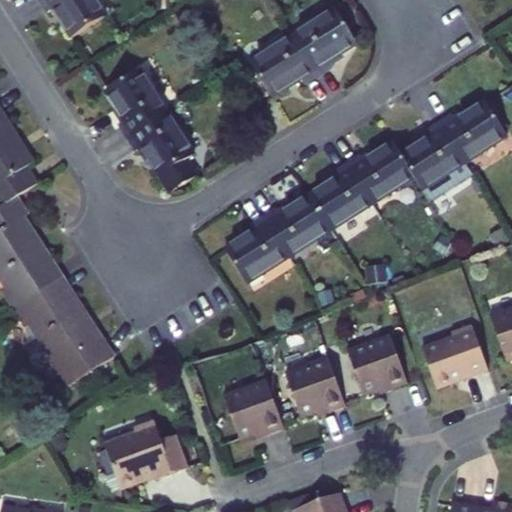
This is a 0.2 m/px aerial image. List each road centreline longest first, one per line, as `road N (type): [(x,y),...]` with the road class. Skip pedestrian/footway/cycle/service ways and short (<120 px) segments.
road 1 (residential): [(135,246),(444,50),(412,0)]
road 2 (residential): [(0,26),(135,246)]
road 3 (residential): [(229,498),(367,450),(420,457)]
